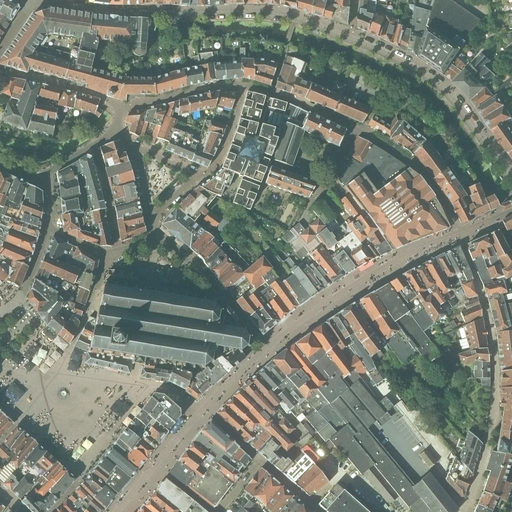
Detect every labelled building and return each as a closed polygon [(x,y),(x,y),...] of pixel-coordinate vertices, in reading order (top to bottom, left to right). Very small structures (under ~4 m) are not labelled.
[(0,15),(11,21),(19,9),(18,5),(9,0),(5,0),(1,8),(0,7),(0,15)] [(281,0),(282,6),(298,10),(298,0),(281,0)] [(298,0),(298,10),(314,14),(315,7),(315,3),(315,0),(298,0)] [(315,7),(314,14),(324,18),(328,2),(327,0),(315,0),(315,3),(315,7)] [(327,0),(328,2),(324,18),(335,21),(348,25),(348,24),(350,0),(327,0)] [(360,0),(360,9),(357,28),(369,33),(370,33),(376,11),(376,10),(377,1),(370,1),(369,0),(360,0)] [(435,0),(432,12),(425,37),(418,58),(444,75),(481,21),(451,0),(450,0),(435,0)] [(376,11),(370,33),(379,37),(386,17),(387,11),(388,6),(382,5),(381,10),(376,10),(376,11)] [(432,12),(414,7),(413,21),(412,29),(411,33),(411,38),(409,52),(418,58),(425,37),(432,12)] [(27,72),(28,69),(30,70),(86,85),(91,69),(98,44),(97,41),(133,44),(132,50),(132,51),(133,53),(134,55),(136,56),(137,56),(139,57),(140,56),(141,56),(143,55),(144,54),(145,53),(145,51),(146,44),(147,37),(149,37),(150,22),(149,21),(148,21),(148,20),(148,19),(135,18),(135,19),(134,19),(117,18),(116,17),(115,17),(115,18),(110,17),(108,17),(104,17),(91,16),(89,15),(89,16),(84,15),(84,14),(82,14),(82,15),(77,14),(75,13),(75,14),(70,13),(68,12),(68,13),(63,12),(61,11),(61,12),(56,11),(54,11),(49,10),(49,9),(48,9),(48,10),(33,15),(32,16),(33,16),(30,20),(29,21),(26,25),(25,26),(22,31),(22,30),(21,32),(22,32),(19,36),(18,36),(17,37),(18,38),(15,42),(15,41),(14,43),(11,47),(10,48),(8,52),(7,52),(6,54),(4,58),(3,58),(2,59),(3,59),(0,63),(0,65),(26,73),(25,73),(27,73),(27,72)] [(386,17),(379,37),(393,44),(394,44),(400,21),(394,19),(396,14),(387,11),(386,17)] [(0,32),(2,34),(11,21),(0,15),(0,32)] [(400,21),(394,44),(400,48),(405,29),(406,29),(406,28),(402,27),(403,20),(400,19),(400,21)] [(408,52),(409,52),(411,38),(411,33),(412,29),(413,21),(410,20),(409,30),(406,29),(405,29),(400,48),(408,52)] [(484,30),(489,35),(493,32),(487,26),(484,30)] [(298,49),(288,46),(286,53),(296,55),(298,49)] [(240,49),(240,58),(242,79),(254,81),(253,60),(252,60),(244,60),(244,58),(245,58),(245,49),(240,49)] [(198,54),(198,57),(199,63),(200,67),(203,83),(215,81),(213,65),(212,52),(198,54)] [(223,72),(222,64),(216,65),(216,62),(218,62),(217,52),(212,52),(213,65),(215,81),(225,80),(224,71),(223,72)] [(502,92),(502,91),(502,92),(507,88),(511,85),(511,77),(497,89),(498,89),(491,94),(485,86),(496,76),(488,68),(490,66),(490,67),(493,64),(490,62),(490,61),(482,53),(466,70),(454,83),(472,101),(477,110),(497,96),(502,92)] [(298,80),(310,84),(311,84),(313,78),(309,76),(307,80),(301,78),(306,65),(302,63),(302,64),(291,59),(291,58),(285,56),(282,65),(283,66),(276,86),(277,89),(290,94),(295,81),(297,82),(298,80)] [(229,80),(242,79),(240,58),(238,58),(238,63),(222,64),(223,72),(224,71),(225,80),(229,80)] [(263,61),(253,60),(254,81),(270,86),(278,60),(271,58),(270,63),(263,61)] [(457,58),(444,75),(453,81),(467,66),(457,58)] [(186,87),(203,83),(200,67),(183,70),(186,87)] [(125,102),(125,101),(126,94),(121,93),(125,78),(124,78),(117,76),(91,69),(86,85),(85,88),(88,89),(106,96),(107,97),(125,102)] [(183,70),(153,79),(156,95),(186,87),(183,70)] [(58,102),(60,90),(43,85),(26,82),(8,78),(5,86),(2,94),(11,98),(18,101),(16,107),(7,104),(1,121),(26,130),(38,96),(58,102)] [(144,95),(156,95),(153,79),(153,78),(125,78),(121,93),(126,94),(125,101),(132,100),(132,97),(144,98),(144,95)] [(297,82),(295,81),(290,94),(304,99),(310,84),(298,80),(297,82)] [(311,84),(310,84),(304,99),(315,103),(314,105),(320,108),(321,105),(333,111),(354,119),(362,123),(370,110),(366,108),(357,103),(340,97),(344,87),(328,80),(324,90),(311,84)] [(77,93),(60,90),(58,102),(59,102),(58,106),(73,109),(74,109),(85,112),(87,96),(77,93)] [(511,103),(504,106),(501,100),(506,97),(502,92),(502,91),(502,92),(497,96),(477,110),(482,117),(483,119),(492,131),(511,118),(511,103)] [(219,92),(197,97),(200,111),(215,108),(215,107),(215,106),(219,92)] [(223,107),(227,92),(219,92),(215,106),(215,107),(215,108),(222,110),(223,107)] [(261,96),(247,92),(242,107),(237,127),(234,134),(230,145),(225,160),(221,169),(234,174),(242,177),(232,204),(250,211),(265,171),(268,161),(268,160),(269,160),(269,159),(270,159),(270,158),(270,157),(271,153),(286,104),(271,99),(269,107),(266,106),(257,136),(254,135),(262,106),(258,104),(261,96)] [(237,93),(227,92),(223,107),(232,109),(237,93)] [(94,115),(98,118),(99,119),(103,112),(96,110),(100,100),(87,96),(85,112),(94,115)] [(197,97),(187,99),(190,113),(200,111),(197,97)] [(187,99),(179,101),(178,114),(178,116),(190,113),(187,99)] [(167,104),(163,117),(171,119),(172,113),(178,114),(179,101),(167,104)] [(167,104),(157,106),(152,124),(156,125),(150,143),(153,145),(156,138),(157,138),(163,117),(167,104)] [(265,184),(308,199),(316,183),(289,174),(291,167),(292,167),(297,152),(304,131),(336,146),(338,147),(345,131),(308,113),(308,114),(286,104),(271,153),(275,154),(272,161),(272,160),(272,161),(271,161),(271,162),(268,161),(265,171),(268,172),(265,184)] [(35,105),(27,130),(54,136),(57,120),(58,120),(59,115),(57,115),(57,110),(35,105)] [(148,108),(147,110),(143,122),(138,136),(142,138),(147,123),(152,124),(157,106),(148,108)] [(143,122),(147,110),(129,112),(125,122),(132,125),(129,132),(138,137),(138,136),(143,122)] [(214,113),(213,117),(228,121),(228,119),(221,117),(221,115),(214,113)] [(391,139),(400,126),(396,123),(397,121),(396,120),(390,127),(373,116),(367,126),(391,139)] [(171,119),(163,117),(157,138),(168,143),(169,143),(174,130),(177,121),(171,119)] [(223,126),(226,126),(228,121),(213,117),(212,118),(211,122),(223,126)] [(511,118),(492,131),(509,154),(511,152),(511,118)] [(226,126),(223,126),(211,122),(210,122),(206,121),(205,120),(202,130),(222,136),(226,126)] [(412,156),(414,155),(413,154),(426,142),(425,142),(402,122),(400,126),(391,139),(408,153),(412,156)] [(185,133),(176,155),(178,156),(184,158),(191,139),(192,136),(192,131),(186,128),(185,133)] [(71,139),(77,135),(73,129),(67,132),(71,139)] [(185,133),(174,130),(169,143),(168,143),(165,150),(170,152),(176,155),(185,133)] [(198,142),(195,151),(213,156),(215,152),(222,136),(202,130),(198,142)] [(191,139),(184,158),(192,162),(195,151),(198,142),(200,135),(193,133),(192,136),(191,139)] [(377,231),(390,252),(406,245),(450,228),(440,206),(431,192),(420,179),(415,174),(410,171),(396,160),(380,150),(372,145),(358,137),(349,152),(334,175),(352,197),(360,207),(371,221),(377,230),(377,231)] [(105,164),(106,169),(128,162),(125,153),(120,141),(104,146),(104,147),(100,148),(101,152),(105,164)] [(413,154),(414,155),(432,180),(447,170),(438,157),(434,152),(430,148),(426,142),(413,154)] [(195,151),(192,162),(207,168),(213,156),(195,151)] [(91,157),(87,156),(77,162),(82,173),(80,175),(74,177),(76,180),(59,186),(61,200),(63,223),(64,232),(67,231),(68,235),(71,236),(72,233),(72,230),(76,230),(76,232),(91,234),(91,236),(99,236),(100,246),(112,247),(112,246),(111,244),(110,241),(108,231),(107,223),(104,210),(105,210),(101,192),(96,173),(91,158),(91,157)] [(82,173),(77,162),(57,173),(59,186),(76,180),(74,177),(80,175),(82,173)] [(134,182),(128,162),(106,169),(111,188),(134,182)] [(213,176),(206,181),(198,187),(197,188),(210,195),(215,197),(216,196),(220,197),(224,187),(228,189),(234,174),(221,169),(218,172),(213,176)] [(447,170),(432,180),(441,191),(455,181),(447,170)] [(0,189),(0,217),(1,215),(5,207),(4,207),(6,201),(16,179),(6,175),(0,189)] [(11,203),(9,209),(17,211),(20,202),(27,184),(16,179),(6,201),(11,203)] [(455,181),(441,191),(451,205),(461,199),(466,197),(455,181)] [(138,200),(134,182),(111,188),(114,201),(123,199),(125,205),(138,200)] [(27,184),(20,202),(43,208),(42,202),(42,191),(27,184)] [(499,206),(494,196),(485,201),(478,184),(468,188),(471,196),(469,196),(472,205),(466,208),(472,220),(499,206)] [(185,216),(197,226),(198,225),(197,225),(201,221),(197,219),(201,214),(204,217),(208,212),(205,210),(215,197),(210,195),(197,188),(177,207),(176,208),(185,216)] [(380,257),(390,252),(377,231),(377,230),(371,221),(360,207),(352,197),(342,204),(351,217),(344,223),(345,225),(346,226),(372,261),(372,260),(380,257)] [(114,201),(117,220),(129,216),(141,213),(138,200),(125,205),(123,199),(114,201)] [(461,199),(451,205),(452,206),(461,225),(472,221),(472,220),(466,208),(461,199)] [(501,206),(500,206),(501,207),(502,209),(502,211),(503,212),(504,211),(506,210),(507,210),(510,208),(511,207),(511,199),(511,200),(510,201),(507,203),(505,204),(504,204),(501,206)] [(17,211),(41,220),(43,208),(20,202),(17,211)] [(372,261),(346,226),(345,225),(344,223),(339,226),(333,218),(333,217),(320,202),(311,210),(317,217),(318,218),(357,269),(372,261)] [(17,211),(9,209),(5,207),(1,215),(39,229),(41,220),(17,211)] [(202,230),(197,226),(185,216),(176,208),(175,208),(174,209),(175,209),(161,225),(167,230),(167,231),(168,232),(168,231),(182,243),(183,244),(189,249),(203,231),(202,230)] [(221,221),(221,220),(209,212),(203,220),(215,229),(221,221)] [(118,228),(121,242),(132,239),(140,234),(146,232),(144,223),(141,213),(129,216),(117,220),(118,228)] [(37,239),(39,229),(1,215),(0,217),(0,224),(10,229),(26,235),(37,239)] [(503,221),(502,222),(503,223),(504,226),(505,227),(507,231),(511,228),(511,216),(510,218),(509,218),(507,220),(506,220),(503,221)] [(223,218),(221,221),(215,229),(223,235),(231,224),(223,218)] [(313,236),(344,276),(357,269),(318,218),(308,226),(309,227),(305,231),(311,238),(313,236)] [(189,249),(198,256),(216,235),(217,234),(204,223),(201,227),(198,225),(197,226),(202,230),(203,231),(189,249)] [(316,264),(332,284),(344,276),(313,236),(311,238),(305,231),(298,223),(281,237),(294,252),(302,260),(306,257),(313,265),(315,263),(316,264)] [(0,241),(4,244),(18,250),(32,256),(33,250),(37,238),(26,235),(10,229),(0,224),(0,241)] [(72,233),(71,236),(78,238),(100,246),(99,236),(91,236),(91,234),(76,232),(76,230),(72,230),(72,233)] [(504,240),(499,231),(498,230),(490,234),(487,235),(499,259),(501,265),(499,265),(501,271),(511,264),(511,249),(509,251),(504,240)] [(224,242),(216,235),(198,256),(204,263),(224,242)] [(487,269),(477,272),(482,286),(483,286),(493,283),(492,279),(496,278),(502,277),(503,276),(501,271),(499,265),(501,265),(499,259),(487,235),(469,243),(470,246),(469,246),(468,246),(468,247),(467,247),(467,248),(467,249),(467,250),(468,250),(473,264),(476,270),(486,266),(483,260),(488,258),(491,267),(487,269)] [(64,265),(78,270),(81,262),(76,260),(76,259),(73,257),(68,255),(70,251),(71,249),(72,250),(73,250),(75,247),(65,243),(56,238),(53,237),(51,240),(50,243),(46,253),(44,257),(64,265)] [(0,253),(15,262),(15,263),(27,268),(32,256),(18,250),(4,244),(0,241),(0,253)] [(211,271),(225,256),(231,249),(224,242),(204,263),(211,271)] [(459,247),(451,251),(461,272),(466,282),(472,280),(470,272),(459,247)] [(84,272),(85,273),(94,277),(97,269),(98,261),(91,257),(77,248),(75,254),(73,257),(76,259),(76,260),(81,262),(78,270),(80,271),(81,271),(84,272)] [(226,291),(226,290),(231,286),(243,277),(241,275),(250,268),(231,249),(225,256),(233,264),(218,279),(218,280),(226,291)] [(451,251),(443,254),(455,275),(461,272),(451,251)] [(286,256),(288,257),(296,267),(295,267),(305,279),(317,294),(324,290),(301,261),(302,260),(294,252),(289,256),(288,254),(286,256)] [(0,268),(8,277),(5,280),(6,281),(5,282),(19,289),(25,275),(27,268),(15,263),(15,262),(0,253),(0,268)] [(443,254),(433,260),(451,290),(452,290),(454,288),(455,290),(458,288),(457,286),(460,285),(455,275),(443,254)] [(279,321),(289,313),(299,307),(287,291),(279,279),(279,280),(270,269),(272,269),(265,261),(267,259),(265,255),(250,268),(241,275),(243,277),(231,286),(226,290),(228,292),(228,293),(235,288),(237,286),(245,279),(258,295),(279,321)] [(218,279),(233,264),(225,256),(211,271),(218,279)] [(272,268),(272,269),(270,269),(279,280),(279,279),(287,291),(299,307),(310,299),(302,289),(282,263),(277,256),(269,263),(272,268)] [(35,280),(44,286),(50,274),(74,285),(80,271),(78,270),(64,265),(44,257),(35,279),(35,280)] [(310,299),(317,294),(305,279),(295,267),(296,267),(288,257),(282,263),(302,289),(310,299)] [(301,261),(324,290),(331,284),(332,284),(316,264),(315,263),(313,265),(306,257),(302,260),(301,261)] [(451,290),(433,260),(422,265),(435,287),(446,301),(447,303),(451,309),(463,304),(469,302),(467,299),(466,297),(461,286),(458,288),(455,290),(454,288),(452,290),(451,290)] [(498,282),(503,281),(504,286),(508,285),(506,279),(511,275),(511,264),(501,271),(503,276),(502,277),(496,278),(498,282)] [(437,307),(438,306),(439,308),(447,303),(446,301),(435,287),(422,265),(413,270),(425,290),(437,307)] [(153,362),(155,362),(156,359),(162,360),(163,362),(163,364),(165,364),(165,361),(173,362),(173,365),(174,365),(175,362),(183,363),(182,367),(184,367),(185,364),(192,365),(192,368),(194,369),(194,365),(203,367),(207,364),(210,361),(212,363),(213,361),(211,359),(211,357),(212,351),(216,351),(216,347),(224,348),(223,351),(225,351),(225,348),(231,349),(231,352),(232,353),(233,350),(239,351),(240,354),(242,353),(241,351),(246,347),(249,348),(250,346),(248,345),(248,338),(251,338),(250,336),(248,336),(244,331),(246,329),(244,328),(243,326),(239,321),(227,306),(222,305),(221,310),(219,310),(214,304),(216,301),(214,301),(215,299),(210,297),(206,296),(183,291),(156,287),(155,286),(145,284),(145,285),(144,286),(145,286),(145,289),(144,288),(144,291),(136,290),(137,284),(138,275),(129,273),(119,272),(109,270),(108,271),(106,282),(105,282),(104,283),(104,285),(102,285),(102,287),(103,287),(100,301),(96,319),(96,320),(90,345),(89,348),(88,348),(87,350),(89,350),(88,352),(87,352),(85,363),(85,364),(86,363),(91,364),(90,365),(92,365),(92,364),(97,365),(97,366),(98,367),(98,366),(103,367),(103,368),(104,368),(104,367),(110,368),(109,369),(110,369),(111,369),(116,370),(116,371),(117,371),(117,370),(122,371),(122,372),(123,372),(123,371),(129,373),(128,373),(129,374),(130,373),(132,364),(144,366),(144,361),(145,361),(146,358),(154,359),(153,362)] [(413,270),(402,276),(416,298),(433,323),(444,315),(439,308),(438,306),(437,307),(425,290),(413,270)] [(79,287),(81,288),(89,292),(89,291),(90,289),(94,277),(85,273),(79,287)] [(416,298),(402,276),(387,284),(399,300),(413,319),(423,332),(434,324),(433,323),(416,298)] [(237,286),(249,302),(271,328),(279,321),(258,295),(245,279),(237,286)] [(57,293),(56,293),(44,286),(35,280),(31,289),(40,296),(47,303),(57,293)] [(460,285),(461,286),(466,297),(467,299),(477,296),(472,280),(466,282),(460,285)] [(503,281),(483,286),(486,297),(506,292),(504,286),(503,281)] [(64,283),(56,293),(57,293),(47,303),(37,313),(44,322),(46,324),(47,326),(56,315),(62,308),(65,303),(71,297),(66,292),(67,290),(72,294),(76,288),(74,287),(73,288),(71,286),(64,283)] [(399,300),(387,284),(373,292),(387,311),(386,312),(394,322),(400,330),(407,339),(418,352),(427,364),(439,354),(423,332),(413,319),(399,300)] [(262,335),(271,328),(249,302),(237,286),(235,288),(239,293),(233,298),(237,303),(249,319),(252,323),(255,326),(262,335)] [(85,304),(89,292),(81,288),(76,302),(85,305),(85,304)] [(228,293),(233,298),(239,293),(235,288),(228,293)] [(31,289),(28,300),(37,312),(37,313),(47,303),(40,296),(31,289)] [(373,292),(358,301),(369,318),(385,341),(387,345),(393,352),(402,365),(418,352),(407,339),(400,330),(394,322),(386,312),(387,311),(373,292)] [(487,300),(489,308),(505,305),(503,301),(511,299),(511,294),(487,300)] [(463,304),(466,310),(479,305),(477,299),(469,302),(463,304)] [(369,318),(358,301),(353,305),(362,318),(380,344),(383,348),(387,345),(385,341),(369,318)] [(56,315),(47,326),(49,328),(51,330),(58,335),(65,326),(64,326),(72,317),(71,316),(72,315),(73,313),(75,305),(70,303),(64,310),(62,308),(56,315)] [(489,308),(494,325),(509,321),(511,319),(511,309),(510,303),(505,305),(489,308)] [(75,305),(73,313),(81,316),(84,308),(75,305)] [(353,305),(339,313),(360,344),(361,343),(371,359),(374,362),(383,356),(379,351),(383,348),(380,344),(362,318),(353,305)] [(469,322),(481,316),(479,305),(466,310),(464,311),(469,322)] [(65,326),(58,335),(59,336),(61,338),(69,345),(77,331),(80,323),(79,322),(81,316),(73,313),(72,315),(71,316),(72,317),(64,326),(65,326)] [(360,344),(339,313),(330,319),(346,344),(363,366),(366,371),(368,374),(375,369),(372,364),(374,362),(371,359),(361,343),(360,344)] [(96,320),(96,319),(94,319),(89,317),(86,324),(80,335),(74,347),(87,352),(88,352),(89,350),(87,350),(88,348),(89,348),(90,345),(96,320)] [(463,326),(466,339),(475,336),(474,335),(484,332),(482,318),(463,326)] [(331,339),(340,351),(344,357),(348,361),(353,357),(360,367),(355,371),(359,376),(366,371),(363,366),(346,344),(330,319),(322,325),(331,339)] [(494,325),(496,333),(511,331),(511,325),(511,326),(509,321),(494,325)] [(322,325),(308,334),(315,344),(323,354),(323,355),(332,367),(346,384),(345,384),(356,397),(377,420),(376,421),(380,424),(389,416),(386,413),(393,406),(385,397),(379,402),(361,379),(359,377),(355,371),(360,367),(353,357),(348,361),(344,357),(340,351),(331,339),(322,325)] [(497,344),(511,342),(511,331),(496,333),(497,344)] [(474,349),(487,348),(487,347),(484,332),(474,335),(475,336),(466,339),(469,351),(474,349)] [(367,429),(376,421),(377,420),(356,397),(345,384),(346,384),(332,367),(323,355),(323,354),(315,344),(308,334),(294,345),(313,367),(350,411),(366,430),(367,429)] [(511,342),(497,344),(499,354),(511,352),(511,342)] [(313,367),(294,345),(285,352),(305,377),(337,415),(343,422),(346,425),(346,426),(376,463),(372,467),(373,468),(374,467),(377,470),(381,475),(385,480),(388,484),(389,485),(393,489),(397,494),(401,500),(402,500),(411,511),(412,511),(417,508),(423,501),(412,488),(415,486),(393,460),(367,429),(366,430),(350,411),(313,367)] [(216,347),(216,351),(215,353),(217,353),(217,359),(215,359),(217,364),(219,366),(219,367),(226,374),(232,369),(222,358),(224,357),(225,351),(223,351),(224,348),(216,347)] [(245,358),(242,354),(242,353),(240,354),(239,351),(233,350),(232,353),(231,352),(231,349),(225,348),(225,351),(224,357),(222,358),(232,369),(245,358)] [(464,366),(473,362),(476,361),(489,363),(487,348),(474,349),(469,351),(456,355),(464,366)] [(215,353),(216,351),(212,351),(211,357),(211,359),(213,361),(212,363),(210,361),(207,364),(203,367),(204,370),(201,373),(205,376),(204,377),(203,378),(211,386),(212,387),(226,374),(219,367),(219,366),(217,364),(215,359),(217,359),(217,353),(215,353)] [(305,377),(285,352),(272,361),(287,379),(302,396),(314,409),(326,422),(333,429),(343,422),(337,415),(305,377)] [(511,352),(499,354),(500,362),(511,360),(511,352)] [(169,382),(171,372),(153,370),(154,364),(155,364),(155,362),(153,362),(154,359),(146,358),(145,361),(144,361),(144,366),(143,366),(143,368),(141,368),(140,372),(139,378),(154,380),(154,381),(168,383),(168,382),(169,382)] [(511,360),(500,362),(501,371),(511,370),(511,360)] [(336,433),(336,432),(333,429),(326,422),(314,409),(302,396),(287,379),(272,361),(265,368),(287,394),(297,405),(315,425),(328,440),(336,433)] [(489,371),(489,363),(476,361),(473,362),(474,371),(489,371)] [(187,371),(191,372),(192,368),(192,365),(185,364),(184,367),(184,369),(187,371)] [(172,368),(171,372),(169,382),(185,390),(186,391),(191,378),(190,373),(172,368)] [(325,442),(328,440),(315,425),(297,405),(287,394),(265,368),(257,375),(280,401),(281,401),(291,413),(296,419),(301,414),(325,442)] [(511,370),(501,371),(500,371),(500,388),(511,388),(511,370)] [(490,387),(489,371),(474,371),(474,379),(482,379),(482,385),(490,387)] [(288,415),(291,413),(281,401),(280,401),(257,375),(253,377),(249,381),(263,396),(263,397),(276,411),(280,407),(288,415)] [(204,377),(193,379),(196,382),(195,384),(195,385),(196,387),(200,394),(201,395),(211,386),(203,378),(204,377)] [(201,395),(200,394),(196,387),(195,385),(195,384),(196,382),(193,379),(191,378),(186,391),(185,390),(185,392),(195,399),(201,395)] [(263,396),(249,381),(241,389),(265,414),(271,421),(285,436),(293,430),(290,426),(291,426),(289,423),(288,423),(276,411),(263,397),(263,396)] [(511,388),(500,388),(500,397),(511,398),(511,388)] [(241,389),(233,397),(253,419),(271,437),(280,446),(286,452),(293,445),(286,437),(271,421),(265,414),(241,389)] [(153,394),(150,398),(164,410),(155,421),(168,432),(180,416),(180,410),(174,405),(163,395),(154,394),(153,394)] [(240,436),(256,452),(271,437),(253,419),(233,397),(229,401),(216,413),(237,432),(240,436)] [(499,407),(503,407),(511,408),(511,398),(500,397),(499,407)] [(150,398),(142,410),(152,419),(155,421),(164,410),(150,398)] [(418,405),(422,410),(430,403),(426,398),(418,405)] [(458,411),(462,407),(458,402),(454,406),(458,411)] [(511,408),(503,407),(503,415),(502,421),(511,422),(511,408)] [(135,418),(135,419),(145,428),(145,427),(152,419),(142,410),(135,418)] [(0,424),(0,438),(2,437),(2,436),(7,430),(13,424),(6,418),(0,424)] [(135,419),(127,428),(140,439),(140,440),(153,451),(158,444),(143,431),(145,428),(135,419)] [(145,428),(143,431),(158,444),(168,432),(155,421),(152,419),(145,427),(145,428)] [(231,456),(239,447),(210,421),(200,432),(224,452),(231,456)] [(511,433),(511,422),(502,421),(500,431),(511,433)] [(361,475),(363,474),(372,467),(376,463),(346,426),(346,425),(338,431),(336,432),(336,433),(328,440),(329,441),(334,446),(337,450),(343,457),(345,456),(361,475)] [(17,427),(9,436),(3,443),(10,450),(24,433),(23,432),(17,427)] [(118,439),(131,451),(133,448),(146,459),(153,451),(140,440),(140,439),(127,428),(126,429),(119,437),(120,438),(118,439)] [(468,432),(465,442),(479,455),(479,454),(481,444),(482,444),(468,431),(468,432)] [(511,433),(500,431),(498,441),(508,443),(511,443),(511,433)] [(199,433),(192,443),(216,461),(219,458),(222,461),(227,464),(232,457),(238,463),(245,454),(239,447),(231,456),(224,452),(200,432),(199,433)] [(0,473),(7,466),(8,465),(10,463),(17,456),(31,439),(30,439),(29,437),(24,433),(10,450),(3,443),(0,446),(0,473)] [(256,452),(271,464),(278,457),(279,457),(274,452),(280,446),(271,437),(256,452)] [(17,469),(24,462),(30,454),(38,445),(31,439),(17,456),(10,463),(17,469)] [(118,439),(112,448),(121,456),(124,458),(138,470),(146,459),(133,448),(131,451),(118,439)] [(300,450),(303,454),(291,465),(283,474),(295,485),(305,473),(313,465),(319,459),(326,453),(322,448),(322,447),(314,439),(306,446),(300,450)] [(472,474),(479,455),(465,442),(459,440),(457,447),(462,449),(458,460),(472,474)] [(334,446),(329,441),(324,445),(329,450),(334,446)] [(507,455),(507,454),(509,450),(509,447),(511,447),(511,443),(508,443),(498,441),(497,447),(495,453),(507,455)] [(202,459),(233,483),(240,474),(245,468),(251,460),(245,454),(238,463),(232,457),(227,464),(222,461),(219,458),(216,461),(192,443),(187,450),(197,457),(196,458),(200,461),(202,459)] [(17,476),(21,480),(24,477),(32,468),(32,469),(46,453),(46,452),(38,445),(30,454),(24,462),(17,469),(13,473),(17,476)] [(121,456),(112,448),(104,457),(96,467),(92,473),(104,484),(105,483),(117,494),(138,470),(124,458),(121,456)] [(429,469),(434,465),(437,463),(427,449),(419,455),(429,469)] [(197,457),(187,450),(178,462),(195,475),(186,486),(214,508),(233,483),(202,459),(200,461),(196,458),(197,457)] [(492,452),(489,461),(493,463),(493,466),(507,470),(511,455),(507,454),(507,455),(495,453),(492,452)] [(24,477),(34,486),(37,482),(41,477),(44,474),(57,462),(56,462),(46,453),(32,469),(32,468),(24,477)] [(280,458),(279,457),(278,457),(271,464),(273,466),(280,458)] [(472,474),(458,460),(455,457),(445,480),(461,497),(463,497),(472,474)] [(273,466),(283,474),(291,465),(285,459),(283,461),(280,458),(273,466)] [(505,477),(507,470),(493,466),(493,463),(489,461),(485,471),(489,472),(488,477),(503,482),(505,477)] [(41,486),(43,488),(45,486),(48,482),(62,467),(57,462),(44,474),(41,477),(37,482),(41,486)] [(195,475),(178,462),(169,474),(186,486),(195,475)] [(328,483),(313,465),(305,473),(295,485),(308,497),(313,492),(314,493),(315,494),(328,483)] [(38,492),(39,494),(43,497),(48,491),(57,483),(67,472),(62,467),(48,482),(45,486),(43,488),(38,492)] [(363,474),(367,479),(377,470),(374,467),(373,468),(372,467),(363,474)] [(252,498),(254,496),(270,476),(261,468),(255,476),(255,475),(254,477),(249,483),(248,484),(243,491),(252,498)] [(370,483),(381,475),(377,470),(367,479),(370,483)] [(75,480),(67,472),(57,483),(48,491),(57,500),(62,496),(75,480)] [(3,484),(11,491),(21,480),(17,476),(13,473),(3,484)] [(97,493),(104,484),(92,473),(84,482),(97,493)] [(429,474),(415,486),(412,488),(423,501),(432,511),(455,511),(458,510),(429,474)] [(385,480),(381,475),(370,483),(374,488),(385,480)] [(254,496),(266,507),(282,487),(270,476),(254,496)] [(20,500),(34,486),(24,477),(21,480),(11,491),(12,492),(20,500)] [(488,477),(482,492),(501,500),(505,502),(508,495),(509,495),(509,494),(508,494),(511,486),(511,479),(505,477),(503,482),(488,477)] [(180,511),(205,511),(196,504),(184,494),(165,479),(155,491),(172,505),(178,510),(180,511)] [(378,493),(389,485),(388,484),(385,480),(374,488),(378,493)] [(84,482),(80,486),(93,499),(98,494),(97,493),(84,482)] [(104,510),(117,494),(105,483),(104,484),(97,493),(98,494),(93,499),(104,510)] [(318,505),(325,511),(366,511),(336,484),(318,505)] [(378,493),(382,498),(393,489),(389,485),(378,493)] [(43,488),(41,486),(38,489),(39,490),(37,492),(34,488),(27,495),(27,496),(22,501),(31,511),(45,511),(57,500),(48,491),(43,497),(39,494),(38,492),(43,488)] [(102,511),(104,510),(93,499),(80,486),(75,492),(95,511),(102,511)] [(263,511),(264,511),(278,511),(292,497),(282,487),(266,507),(263,511)] [(386,503),(397,494),(393,489),(382,498),(386,503)] [(164,511),(177,511),(178,510),(172,505),(155,491),(149,499),(164,511)] [(67,500),(79,511),(95,511),(75,492),(67,500)] [(497,508),(501,500),(482,492),(477,505),(491,511),(494,506),(497,508)] [(387,503),(392,510),(393,511),(394,511),(411,511),(402,500),(401,500),(397,494),(386,503),(387,503)] [(297,511),(302,506),(292,497),(278,511),(297,511)] [(164,511),(149,499),(137,511),(164,511)] [(79,511),(67,500),(63,505),(60,508),(63,511),(79,511)] [(249,500),(242,508),(247,511),(254,504),(249,500)] [(423,501),(417,508),(412,511),(432,511),(423,501)]
